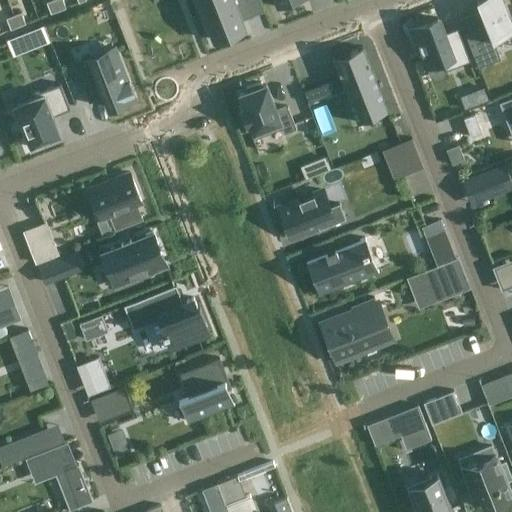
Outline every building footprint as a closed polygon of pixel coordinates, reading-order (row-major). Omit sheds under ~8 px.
[(53,0),(51,0),(46,2),(50,14),(58,11),(53,0)] [(62,0),(53,0),(58,11),(66,8),(62,0)] [(198,0),(214,40),(244,28),(235,3),(242,0),(198,0)] [(460,18),(459,18),(478,68),(479,67),(479,66),(500,58),(492,38),(511,29),(511,22),(503,0),(479,0),(478,1),(477,0),(475,0),(481,13),(461,21),(460,18)] [(21,12),(13,15),(18,27),(25,24),(21,12)] [(13,15),(6,18),(10,29),(18,27),(13,15)] [(446,70),(470,61),(460,33),(445,39),(437,18),(411,28),(426,68),(442,62),(446,70)] [(362,46),(332,59),(357,121),(387,109),(362,46)] [(88,71),(78,74),(89,101),(103,96),(108,107),(134,97),(115,48),(84,60),(88,71)] [(247,91),(240,94),(245,108),(241,110),(247,125),(251,123),(254,132),(255,131),(257,137),(281,128),(283,133),(296,128),(287,106),(276,110),(266,84),(263,85),(261,82),(246,88),(247,91)] [(60,83),(13,101),(31,146),(60,134),(53,116),(70,109),(60,83)] [(319,84),(303,90),(308,102),(323,96),(319,84)] [(511,96),(499,102),(505,120),(511,116),(511,96)] [(474,114),(463,118),(470,137),(482,132),(474,114)] [(503,165),(483,173),(487,184),(508,176),(503,165)] [(141,201),(129,172),(87,188),(98,217),(109,213),(115,228),(141,218),(135,203),(141,201)] [(322,190),(279,207),(291,236),(317,226),(318,229),(344,219),(338,204),(329,207),(322,190)] [(153,231),(102,251),(116,286),(148,273),(146,268),(164,261),(153,231)] [(365,238),(308,260),(314,274),(321,293),(339,286),(337,281),(370,268),(365,255),(368,254),(366,250),(364,251),(360,241),(365,239),(365,238)] [(53,241),(31,250),(36,263),(58,254),(53,241)] [(447,241),(429,248),(436,265),(454,258),(447,241)] [(464,274),(458,257),(454,258),(436,265),(406,277),(410,289),(436,278),(438,284),(464,274)] [(57,258),(38,265),(45,282),(63,275),(57,258)] [(169,345),(208,330),(199,306),(197,306),(193,297),(182,301),(176,285),(123,305),(133,329),(159,319),(169,345)] [(325,324),(338,358),(391,337),(375,298),(352,307),(354,313),(325,324)] [(101,314),(79,323),(85,339),(108,331),(101,314)] [(27,329),(9,336),(19,362),(38,355),(27,329)] [(180,397),(189,421),(232,404),(226,389),(231,388),(219,357),(179,373),(188,394),(180,397)] [(124,385),(111,390),(118,409),(131,404),(124,385)] [(453,390),(423,402),(432,424),(462,412),(453,390)] [(417,407),(393,416),(400,434),(426,425),(418,404),(417,404),(417,407)] [(45,431),(14,443),(20,459),(51,447),(45,431)] [(480,461),(463,468),(473,494),(480,491),(486,508),(511,498),(505,482),(511,478),(511,477),(505,460),(498,463),(491,446),(477,451),(480,461)] [(56,450),(26,461),(31,473),(61,461),(56,450)] [(78,463),(63,469),(78,506),(93,500),(78,463)] [(409,487),(419,511),(452,511),(438,476),(409,487)] [(228,511),(217,483),(203,489),(211,511),(228,511)] [(292,511),(286,497),(273,502),(277,511),(292,511)]
